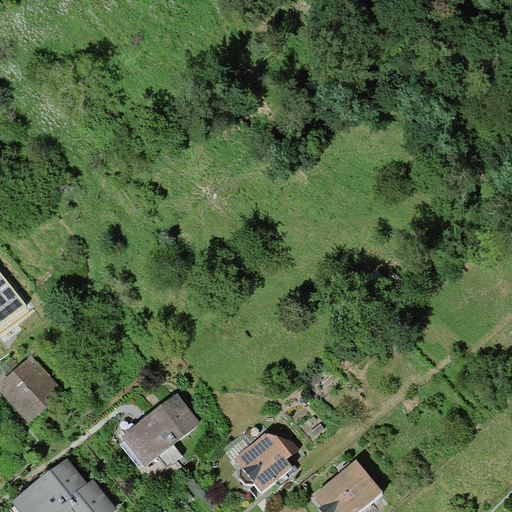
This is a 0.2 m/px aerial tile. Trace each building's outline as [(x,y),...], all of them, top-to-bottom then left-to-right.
[(66,395),(33,359),(1,388),(35,423),(66,395)] [(199,426),(174,397),(146,422),(127,439),(149,465),(159,456),(169,468),(182,457),(174,448),(199,426)] [(289,458),(264,433),(234,463),(265,494),(292,468),(285,462),(289,458)] [(85,487),(63,462),(15,504),(22,511),(108,511),(114,507),(91,481),(85,487)] [(359,511),(380,494),(354,464),(314,499),(325,511),(359,511)]
